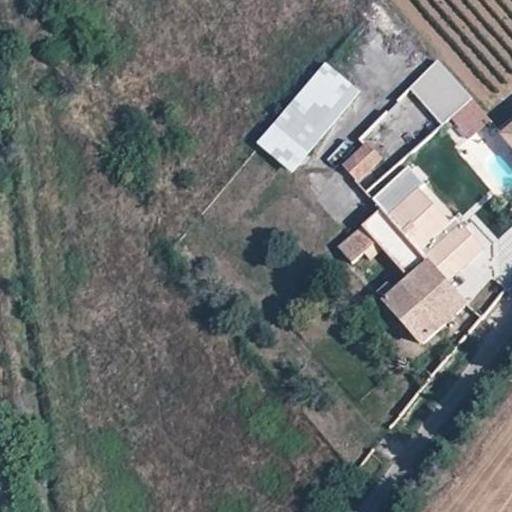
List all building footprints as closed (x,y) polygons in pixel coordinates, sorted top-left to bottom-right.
[(360,91),(322,61),(257,142),(295,172),(360,91)] [(511,125),(499,136),(511,151),(511,125)] [(356,183),(382,159),(368,145),(343,168),(356,183)] [(380,212),(420,256),(431,248),(418,232),(435,218),(412,193),(396,207),(391,202),(380,212)] [(378,246),(402,271),(420,256),(380,212),(363,228),(378,246)] [(420,256),(447,286),(480,257),(454,228),(448,233),(435,218),(418,232),(431,248),(420,256)] [(338,250),(353,267),(378,246),(363,228),(338,250)] [(385,301),(424,344),(466,307),(447,286),(420,256),(402,271),(409,279),(385,301)] [(371,338),(384,354),(394,343),(380,329),(371,338)]
